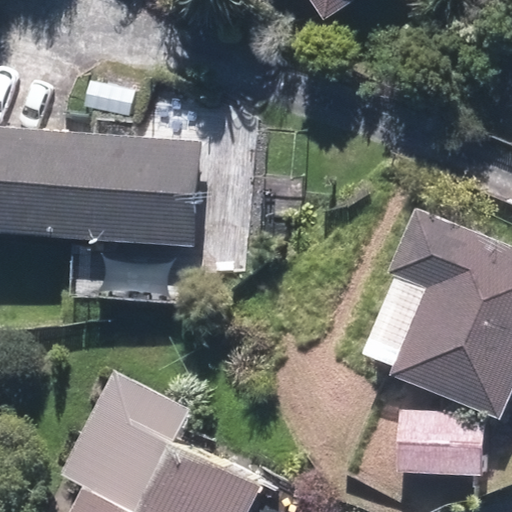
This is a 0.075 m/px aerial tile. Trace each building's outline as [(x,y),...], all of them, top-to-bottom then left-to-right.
[(318,0),(332,20),(360,0),(318,0)] [(205,137),(0,122),(0,226),(198,240),(205,137)] [(403,270),(370,352),(400,364),(395,376),(502,419),(511,394),(511,241),(422,205),(397,268),(403,270)] [(253,511),(270,476),(183,436),(199,402),(124,367),(74,474),(90,482),(75,511),(253,511)] [(482,413),(407,406),(401,470),(476,477),(482,413)]
